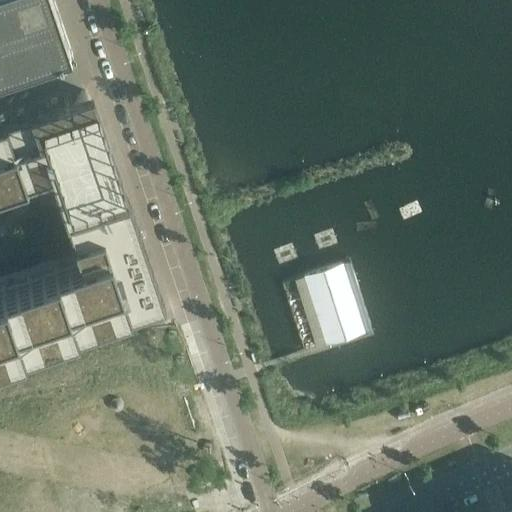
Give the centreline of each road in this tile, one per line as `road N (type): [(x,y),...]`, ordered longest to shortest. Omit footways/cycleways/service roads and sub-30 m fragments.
road 1 (unclassified): [(270,511),(97,0)]
road 2 (unclassified): [(511,461),(398,511)]
